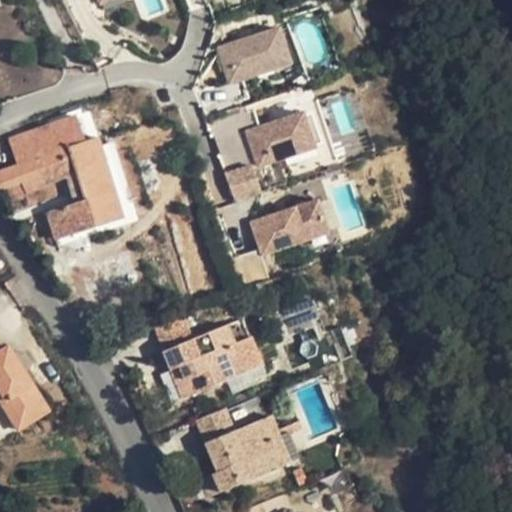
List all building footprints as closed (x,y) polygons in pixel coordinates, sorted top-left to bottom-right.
[(222,63),(227,77),(277,61),(271,42),(283,38),(278,21),(215,41),(219,52),(222,63)] [(283,38),(271,42),(277,61),(289,57),(283,38)] [(359,91),(324,101),(339,152),(374,142),(359,91)] [(306,102),(298,105),(310,140),(319,138),(306,102)] [(251,141),(257,159),(310,140),(298,105),(249,122),(255,140),(251,141)] [(97,137),(91,139),(81,142),(73,117),(9,138),(17,164),(0,169),(0,191),(6,189),(9,200),(26,194),(24,188),(65,176),(74,205),(46,213),(54,239),(122,218),(97,137)] [(249,122),(244,124),(251,141),(255,140),(249,122)] [(164,144),(161,131),(149,135),(153,147),(164,144)] [(250,158),(223,167),(234,193),(261,184),(250,158)] [(249,289),(273,279),(261,247),(329,223),(318,190),(250,214),(260,242),(235,250),(249,289)] [(181,317),(155,328),(165,350),(162,352),(171,372),(181,367),(192,394),(247,370),(236,344),(240,343),(231,323),(191,340),(181,317)] [(236,344),(247,370),(262,364),(251,338),(240,343),(236,344)] [(8,347),(1,351),(0,348),(0,396),(18,426),(46,409),(8,347)] [(181,367),(171,372),(182,398),(192,394),(181,367)] [(223,409),(196,420),(217,471),(213,472),(220,490),(284,464),(274,439),(278,437),(277,434),(269,414),(231,430),(223,409)] [(274,439),(284,464),(297,458),(285,431),(277,434),(278,437),(274,439)] [(220,490),(213,472),(199,478),(206,496),(220,490)]
